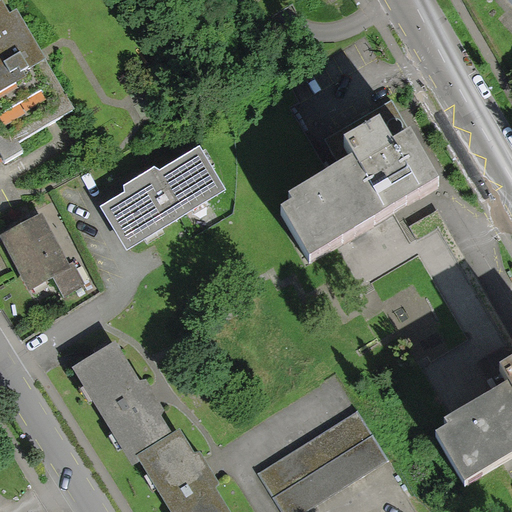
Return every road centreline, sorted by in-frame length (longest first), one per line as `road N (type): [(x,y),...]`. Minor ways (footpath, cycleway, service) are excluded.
road 1 (tertiary): [(405,0),(511,178)]
road 2 (residential): [(90,511),(0,364)]
